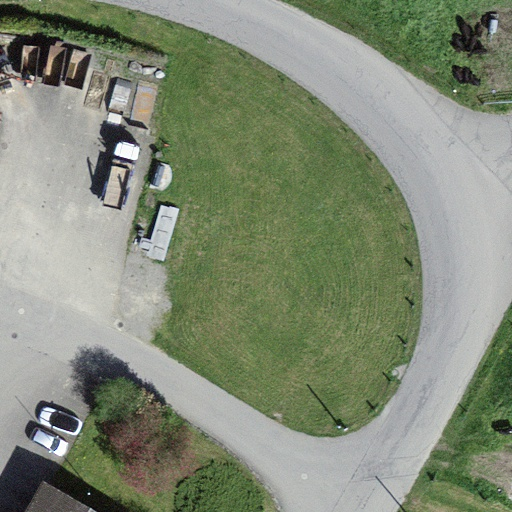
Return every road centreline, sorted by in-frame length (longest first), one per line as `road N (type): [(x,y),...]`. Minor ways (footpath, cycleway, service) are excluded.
road 1 (unclassified): [(483,269),(436,178),(389,121),(267,29),(199,0)]
road 2 (unclassified): [(351,511),(483,269)]
road 3 (track): [(401,420),(511,478)]
